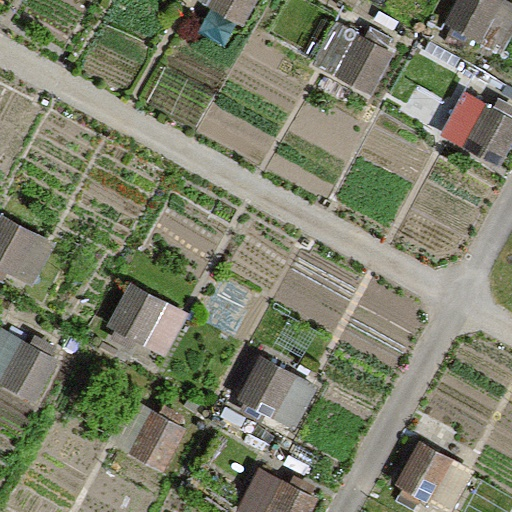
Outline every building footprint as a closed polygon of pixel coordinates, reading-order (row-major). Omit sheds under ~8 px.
[(225,0),(259,11),(262,0),(225,0)] [(511,0),(466,0),(458,26),(511,43),(511,0)] [(332,60),(383,85),(402,46),(351,21),(332,60)] [(511,101),(475,82),(452,129),(511,159),(511,101)] [(0,260),(42,282),(66,236),(13,209),(0,233),(0,260)] [(141,275),(119,318),(179,348),(201,304),(141,275)] [(0,369),(50,397),(73,354),(13,322),(0,346),(0,369)] [(248,395),(306,424),(329,378),(272,349),(248,395)] [(135,442),(176,465),(199,426),(158,403),(135,442)] [(444,505),(461,450),(426,439),(409,494),(444,505)] [(250,504),(265,511),(319,511),(329,493),(272,463),(250,504)]
